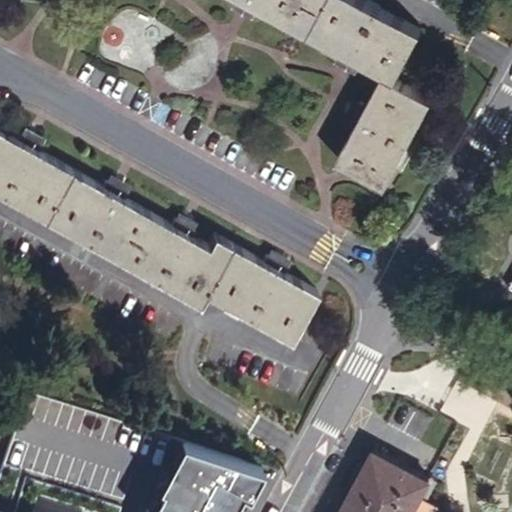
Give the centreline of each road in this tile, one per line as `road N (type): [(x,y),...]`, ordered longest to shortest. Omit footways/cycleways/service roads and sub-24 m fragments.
road 1 (residential): [(397,283),(0,68)]
road 2 (residential): [(397,283),(275,511)]
road 3 (residential): [(511,96),(397,283)]
